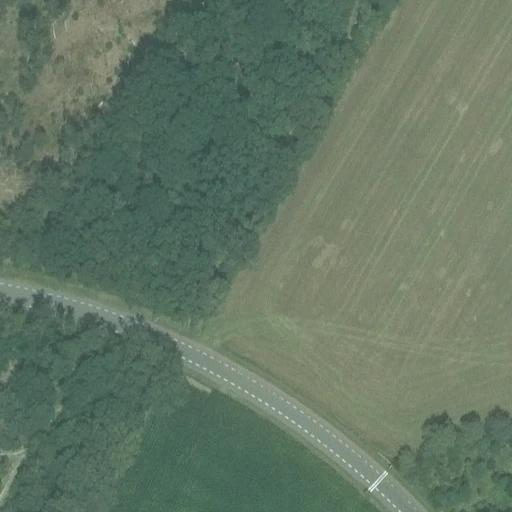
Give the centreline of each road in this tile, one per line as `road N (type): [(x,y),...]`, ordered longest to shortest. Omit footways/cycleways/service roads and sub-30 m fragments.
road 1 (tertiary): [(409,511),(288,411),(174,345)]
road 2 (tertiary): [(0,293),(174,345)]
